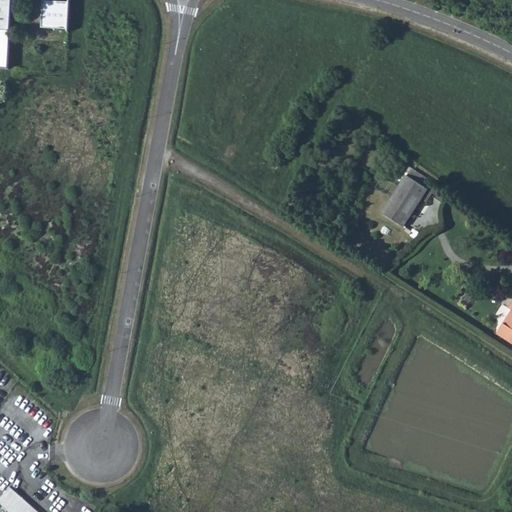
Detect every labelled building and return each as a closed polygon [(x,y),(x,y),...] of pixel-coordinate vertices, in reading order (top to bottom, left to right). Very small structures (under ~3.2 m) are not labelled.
[(0,0),(0,31),(11,32),(12,0),(0,0)] [(68,30),(70,3),(44,2),(42,28),(68,30)] [(407,176),(382,214),(403,227),(427,190),(407,176)] [(511,303),(509,309),(511,311),(497,334),(511,344),(511,303)] [(38,511),(9,487),(0,498),(0,502),(11,511),(38,511)]
